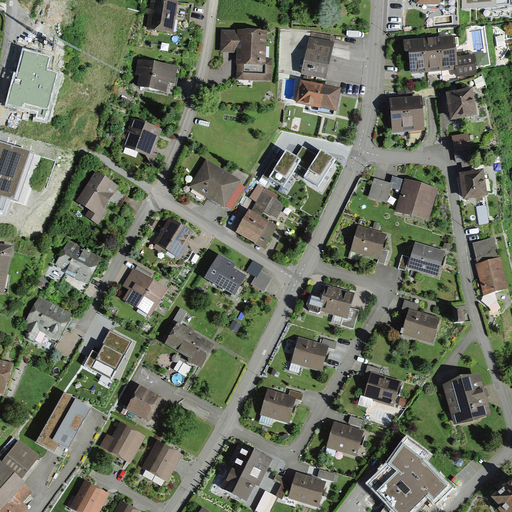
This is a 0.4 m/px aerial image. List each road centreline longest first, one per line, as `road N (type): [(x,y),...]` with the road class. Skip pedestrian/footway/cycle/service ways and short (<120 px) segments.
road 1 (residential): [(358,149),(446,163),(465,279),(510,426),(497,461),(449,511)]
road 2 (residential): [(306,261),(380,287),(384,299),(288,453),(223,426)]
road 3 (residential): [(156,193),(204,74),(213,0)]
road 4 (residential): [(156,193),(296,279)]
road 5 (residential): [(296,279),(223,426)]
road 6 (residential): [(79,331),(156,193)]
road 7 (residential): [(378,0),(358,149)]
road 8 (residential): [(358,149),(306,261)]
